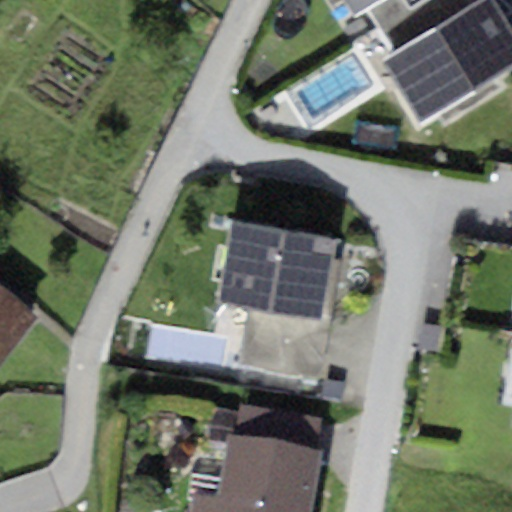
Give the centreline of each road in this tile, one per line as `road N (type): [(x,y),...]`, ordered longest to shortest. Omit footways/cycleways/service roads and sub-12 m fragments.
road 1 (residential): [(186,140),(336,172),(368,185),(395,210),(408,242),(404,282),(363,511)]
road 2 (residential): [(186,140),(95,333),(74,457),(36,495),(0,507)]
road 3 (residential): [(253,0),(186,140)]
